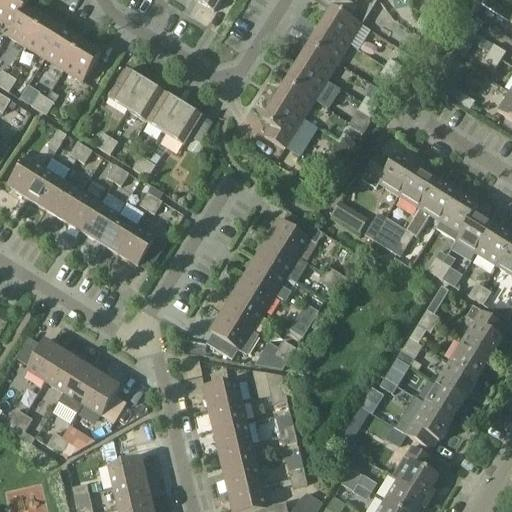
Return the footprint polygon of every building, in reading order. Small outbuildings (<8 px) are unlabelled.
[(13,31),(26,9),(31,1),(29,0),(5,0),(0,9),(0,23),(11,30),(13,31)] [(195,0),(194,2),(214,14),(222,0),(195,0)] [(376,0),(337,0),(331,10),(361,29),(365,24),(378,2),(376,0)] [(511,14),(488,0),(485,0),(481,7),(511,26),(511,14)] [(434,24),(441,12),(427,3),(419,15),(434,24)] [(26,51),(45,21),(26,9),(13,31),(11,30),(6,38),(26,51)] [(350,47),(361,29),(331,10),(320,29),(350,47)] [(475,19),(469,29),(470,30),(478,35),(484,25),(476,20),(475,19)] [(44,62),(63,32),(45,21),(26,51),(44,62)] [(338,66),(350,47),(320,29),(308,48),(338,66)] [(64,74),(82,44),(63,32),(44,62),(64,74)] [(477,47),(491,55),(501,61),(505,54),(496,48),(495,50),(480,41),(477,47)] [(82,44),(64,74),(82,85),(101,55),(82,44)] [(327,85),(338,66),(308,48),(297,66),(327,85)] [(495,70),(501,61),(491,55),(486,64),(495,70)] [(386,69),(398,77),(402,70),(390,63),(386,69)] [(315,104),(327,85),(297,66),(284,86),(315,104)] [(394,84),(398,77),(386,69),(381,76),(394,84)] [(128,113),(146,84),(125,71),(107,101),(128,113)] [(0,89),(1,91),(9,79),(2,74),(0,76),(0,89)] [(9,95),(16,83),(9,79),(1,91),(9,95)] [(146,125),(165,95),(146,84),(128,113),(146,125)] [(304,121),(315,104),(284,86),(274,103),(304,121)] [(459,105),(470,112),(475,105),(463,98),(464,96),(450,88),(445,96),(459,105)] [(511,95),(509,94),(497,114),(511,123),(511,95)] [(51,95),(46,102),(54,106),(58,99),(51,95)] [(165,136),(183,107),(165,95),(146,125),(165,136)] [(39,114),(46,102),(39,97),(32,109),(39,114)] [(3,99),(0,103),(0,114),(2,116),(6,109),(10,103),(3,99)] [(375,114),(379,107),(367,99),(362,107),(375,114)] [(46,102),(39,114),(46,118),(54,106),(46,102)] [(10,103),(6,109),(12,113),(16,107),(10,103)] [(318,130),(304,121),(274,103),(261,123),(269,128),(263,138),(299,161),(318,130)] [(184,148),(200,122),(202,118),(183,107),(165,136),(184,148)] [(370,122),(375,114),(362,107),(358,114),(370,122)] [(52,146),(58,150),(65,138),(60,134),(52,146)] [(352,151),(356,144),(344,136),(340,144),(352,151)] [(103,153),(111,141),(103,137),(96,149),(103,153)] [(111,141),(103,153),(110,158),(117,145),(111,141)] [(203,147),(200,145),(194,142),(188,152),(197,157),(203,147)] [(73,167),(84,149),(79,146),(73,156),(68,164),(73,167)] [(73,167),(80,171),(91,154),(84,149),(73,167)] [(398,199),(416,171),(395,158),(390,166),(377,157),(361,183),(376,193),(379,188),(398,199)] [(25,202),(44,172),(25,160),(7,190),(25,202)] [(140,176),(148,164),(140,160),(133,172),(140,176)] [(148,164),(140,176),(148,181),(155,169),(148,164)] [(113,185),(121,172),(114,168),(106,181),(113,185)] [(419,212),(436,184),(416,171),(398,199),(419,212)] [(44,213),(63,184),(44,172),(25,202),(44,213)] [(121,172),(113,185),(121,190),(129,177),(121,172)] [(63,225),(81,195),(63,184),(44,213),(63,225)] [(439,225),(457,197),(436,184),(419,212),(406,233),(394,251),(392,255),(400,260),(414,238),(417,240),(429,219),(439,225)] [(81,236),(100,207),(81,195),(63,225),(81,236)] [(147,213),(155,200),(149,196),(141,209),(147,213)] [(478,210),(457,197),(439,225),(436,231),(455,244),(459,238),(473,216),(478,210)] [(155,200),(147,213),(154,217),(162,204),(155,200)] [(100,248),(118,218),(100,207),(81,236),(100,248)] [(289,215),(282,226),(278,224),(268,241),(298,260),(306,265),(317,247),(316,246),(322,236),(289,215)] [(374,238),(385,220),(379,216),(365,238),(371,242),(374,238)] [(474,256),(476,258),(494,229),(473,216),(459,238),(455,244),(474,256)] [(118,260),(137,230),(118,218),(100,248),(118,260)] [(394,251),(406,233),(385,220),(374,238),(371,242),(392,255),(394,251)] [(497,271),(511,246),(511,240),(494,229),(476,258),(497,271)] [(137,230),(118,260),(137,271),(139,267),(149,274),(165,248),(137,230)] [(286,279),(298,260),(268,241),(256,260),(286,279)] [(511,246),(497,271),(511,279),(511,292),(511,295),(511,246)] [(442,265),(443,265),(447,258),(441,254),(428,274),(434,277),(442,265)] [(448,257),(447,258),(443,265),(442,265),(434,277),(442,282),(455,262),(448,257)] [(280,288),(286,279),(256,260),(245,278),(275,297),(285,303),(290,295),(280,288)] [(337,284),(342,278),(329,270),(325,277),(337,284)] [(333,292),(337,284),(325,277),(320,284),(333,292)] [(264,315),(275,297),(245,278),(233,296),(264,315)] [(14,305),(23,290),(13,284),(4,299),(14,305)] [(476,304),(484,291),(477,286),(469,299),(476,304)] [(484,291),(476,304),(484,308),(492,296),(484,291)] [(251,335),(264,315),(233,296),(221,316),(251,335)] [(302,314),(314,321),(319,314),(306,307),(302,314)] [(461,344),(490,362),(509,331),(473,309),(466,320),(473,324),(461,344)] [(423,320),(436,328),(440,321),(428,313),(423,320)] [(303,339),(314,321),(302,314),(291,332),(303,339)] [(239,354),(251,335),(221,316),(209,335),(213,337),(207,347),(234,363),(239,354)] [(431,336),(436,328),(423,320),(414,335),(423,340),(427,333),(431,336)] [(183,343),(181,355),(193,357),(195,345),(183,343)] [(45,386),(63,356),(44,344),(26,374),(45,386)] [(278,352),(290,360),(296,351),(283,344),(278,352)] [(477,383),(490,362),(461,344),(448,365),(477,383)] [(287,366),(290,360),(278,352),(274,358),(287,366)] [(397,362),(410,370),(414,363),(402,355),(397,362)] [(63,397),(81,367),(63,356),(45,386),(63,397)] [(405,378),(410,370),(397,362),(392,370),(405,378)] [(464,403),(477,383),(448,365),(435,385),(464,403)] [(87,399),(90,395),(94,387),(100,378),(81,367),(63,397),(58,404),(77,416),(82,408),(87,399)] [(87,399),(82,408),(113,427),(125,406),(114,398),(119,389),(100,378),(94,387),(90,395),(87,399)] [(269,390),(283,386),(282,379),(267,383),(269,390)] [(393,397),(397,390),(384,382),(380,389),(393,397)] [(207,413),(241,405),(236,384),(202,392),(207,413)] [(451,424),(464,403),(435,385),(422,406),(451,424)] [(271,398),(285,394),(283,386),(269,390),(271,398)] [(285,394),(271,398),(273,407),(287,404),(285,394)] [(213,435),(247,427),(241,405),(207,413),(213,435)] [(438,445),(451,424),(422,406),(409,427),(404,423),(397,433),(425,450),(431,440),(438,445)] [(358,409),(352,419),(362,425),(368,415),(358,409)] [(18,416),(10,428),(17,432),(24,420),(18,416)] [(24,437),(25,436),(32,425),(24,420),(17,432),(24,437)] [(465,420),(461,428),(467,432),(472,425),(465,420)] [(65,427),(59,439),(71,445),(77,434),(65,427)] [(217,456),(252,448),(247,427),(213,435),(217,456)] [(281,441),(295,438),(293,428),(279,432),(281,441)] [(335,446),(351,455),(356,447),(352,444),(357,437),(345,430),(335,446)] [(32,447),(35,442),(36,442),(25,436),(24,437),(22,441),(32,447)] [(54,453),(61,440),(55,436),(47,449),(54,453)] [(295,438),(281,441),(283,449),(297,446),(295,438)] [(61,440),(54,453),(61,458),(69,445),(61,440)] [(222,477),(257,469),(252,448),(217,456),(222,477)] [(397,482),(396,483),(429,503),(435,494),(430,491),(438,479),(428,472),(434,463),(411,448),(391,478),(397,482)] [(112,491),(147,483),(142,461),(107,469),(112,491)] [(227,497),(261,489),(257,469),(222,477),(227,497)] [(291,482),(305,479),(303,471),(289,475),(291,482)] [(346,481),(365,492),(370,485),(350,473),(346,481)] [(305,479),(291,482),(293,490),(307,487),(305,479)] [(362,497),(365,492),(346,481),(341,488),(352,495),(354,492),(362,497)] [(117,511),(152,503),(147,483),(112,491),(117,511)] [(424,511),(429,503),(396,483),(384,504),(397,511),(416,511),(419,508),(424,511)] [(75,500),(89,497),(87,488),(73,492),(75,500)] [(261,489),(227,497),(230,511),(262,511),(266,511),(261,489)] [(293,511),(318,511),(322,506),(307,496),(299,503),(293,511)] [(117,511),(153,511),(152,503),(117,511)]
